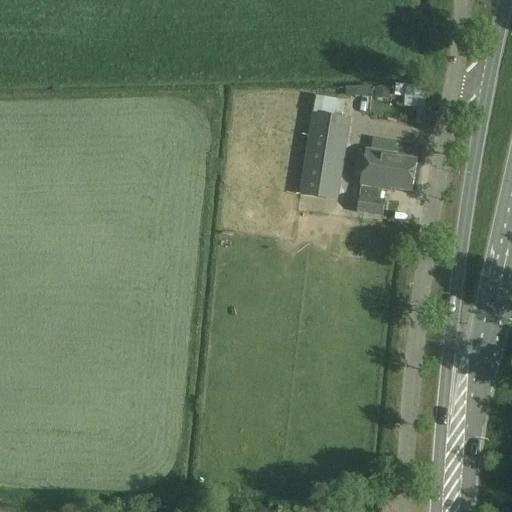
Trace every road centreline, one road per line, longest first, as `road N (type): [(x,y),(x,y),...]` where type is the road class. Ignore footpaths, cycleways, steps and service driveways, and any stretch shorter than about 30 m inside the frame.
road 1 (unclassified): [(491,63),(450,105),(418,316),(404,511)]
road 2 (secondary): [(491,63),(456,261),(453,317),(464,367)]
road 3 (secondary): [(464,367),(490,309),(511,219)]
road 4 (secondary): [(452,511),(464,367)]
